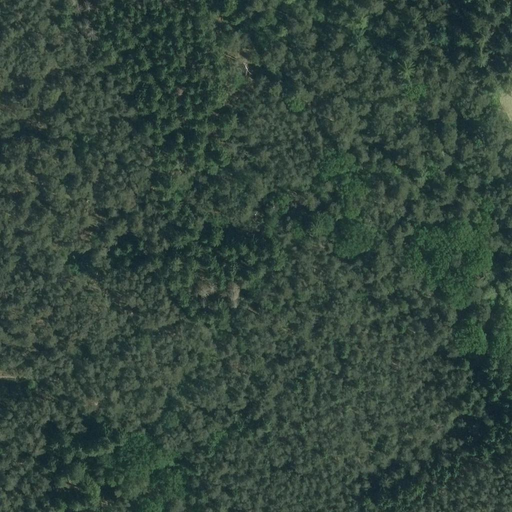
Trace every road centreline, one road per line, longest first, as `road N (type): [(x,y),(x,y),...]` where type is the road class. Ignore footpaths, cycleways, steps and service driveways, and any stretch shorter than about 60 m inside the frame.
road 1 (track): [(174,237),(153,201),(156,67),(119,0)]
road 2 (track): [(0,353),(138,430),(158,511)]
